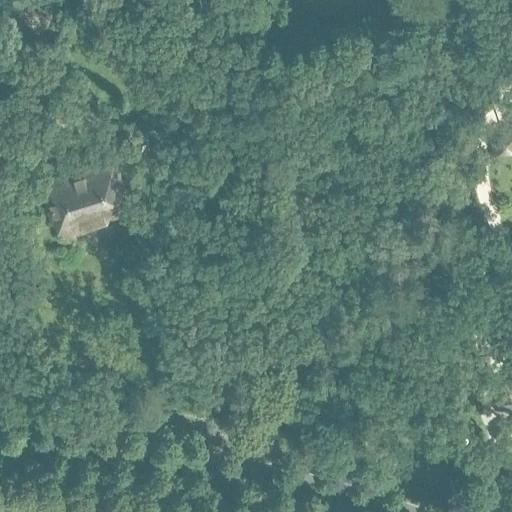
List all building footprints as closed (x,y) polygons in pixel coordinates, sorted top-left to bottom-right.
[(24,26),(23,29),(40,36),(42,31),(61,21),(54,5),(37,0),(25,0),(15,7),(24,26)] [(131,136),(119,139),(122,151),(139,146),(135,133),(145,130),(144,124),(128,129),(131,136)] [(502,152),(511,151),(511,135),(502,136),(502,152)] [(115,156),(42,179),(57,229),(80,222),(80,223),(83,222),(90,226),(102,222),(106,215),(108,214),(108,212),(130,206),(115,156)] [(494,309),(511,293),(511,289),(502,278),(482,296),(494,309)] [(511,382),(511,385),(506,384),(499,402),(511,406),(511,382)]
